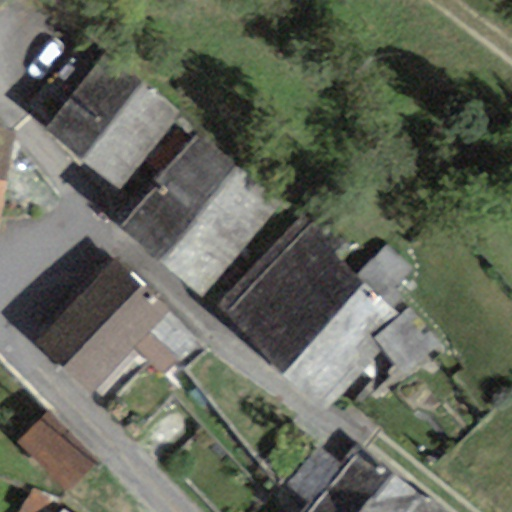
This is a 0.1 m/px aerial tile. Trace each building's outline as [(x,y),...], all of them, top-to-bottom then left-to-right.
[(94,65),(45,130),(122,189),(171,124),(94,65)] [(0,218),(17,130),(0,126),(0,218)] [(160,186),(122,226),(197,298),(279,212),(199,136),(155,181),(160,186)] [(218,306),(271,357),(354,272),(300,220),(218,306)] [(108,267),(36,341),(91,394),(163,320),(108,267)] [(407,323),(354,272),(271,357),(324,409),(407,323)] [(49,413),(19,442),(69,491),(98,462),(49,413)] [(303,511),(361,511),(389,475),(354,449),(339,469),(313,449),(285,487),(309,505),(303,511)] [(420,511),(427,504),(389,475),(361,511),(420,511)]
